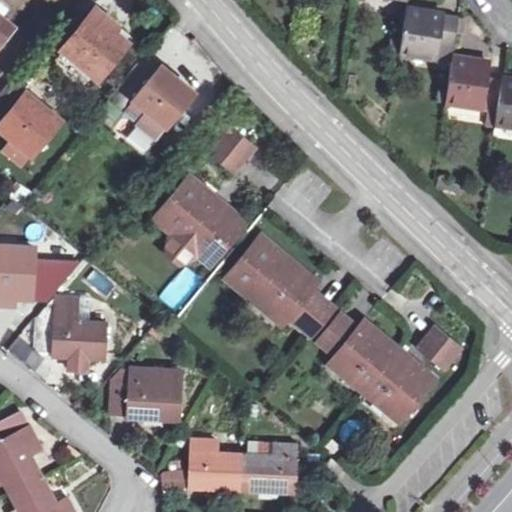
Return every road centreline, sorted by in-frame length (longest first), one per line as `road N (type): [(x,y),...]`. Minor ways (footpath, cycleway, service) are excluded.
road 1 (residential): [(511,312),(202,0)]
road 2 (residential): [(0,361),(118,459),(129,486),(117,511)]
